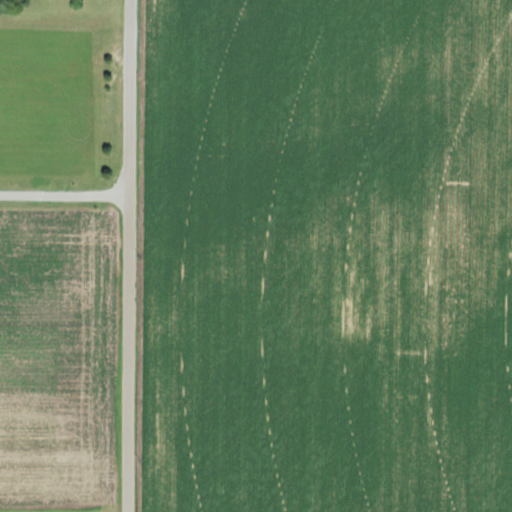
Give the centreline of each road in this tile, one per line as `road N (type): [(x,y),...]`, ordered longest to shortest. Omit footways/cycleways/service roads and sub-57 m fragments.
road 1 (residential): [(129,511),(131,0)]
road 2 (residential): [(131,68),(0,84)]
